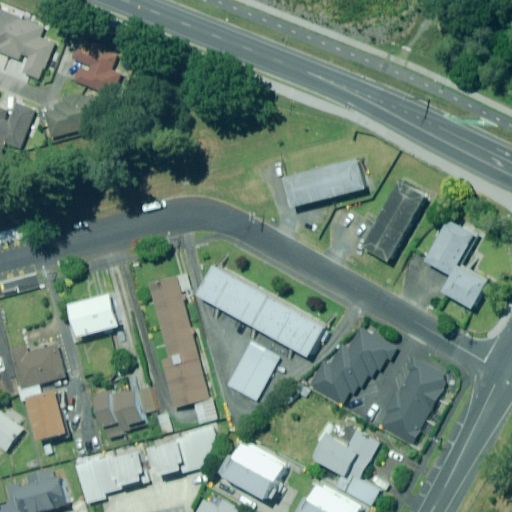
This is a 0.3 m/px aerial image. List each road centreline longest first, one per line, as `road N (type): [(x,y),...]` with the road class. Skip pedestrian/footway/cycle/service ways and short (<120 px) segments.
road 1 (residential): [(0,265),(203,215),(241,226),(503,369)]
road 2 (secondary): [(511,169),(374,98),(125,0)]
road 3 (secondary): [(503,369),(430,511)]
